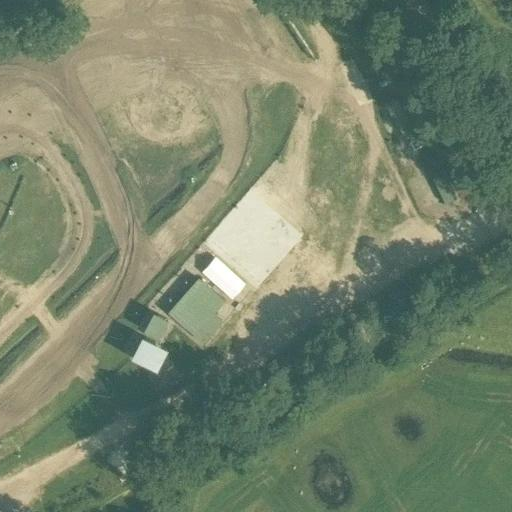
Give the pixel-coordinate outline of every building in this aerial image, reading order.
[(395,97),(383,104),(405,140),(416,132),(395,97)] [(414,149),(423,143),(418,136),(409,142),(414,149)] [(443,172),(432,177),(445,204),(456,198),(443,172)] [(198,270),(227,299),(242,284),(214,255),(198,270)] [(202,343),(222,321),(213,313),(225,300),(198,277),(167,312),(202,343)] [(157,336),(166,319),(152,311),(143,328),(157,336)] [(156,370),(166,348),(140,336),(129,358),(156,370)]
